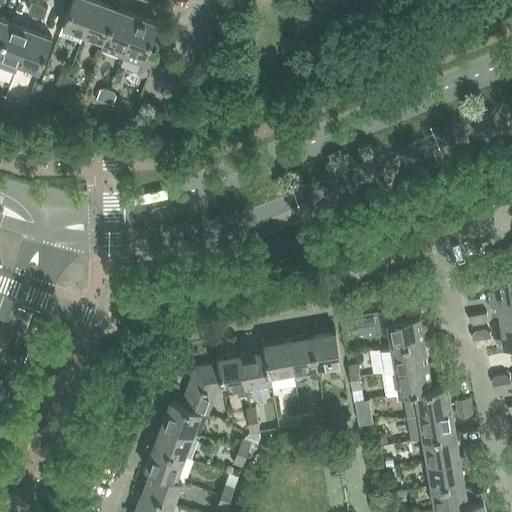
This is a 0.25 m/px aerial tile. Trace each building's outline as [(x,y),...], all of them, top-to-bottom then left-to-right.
[(71,0),(63,24),(84,32),(95,0),(71,0)] [(95,0),(84,32),(104,40),(116,7),(97,0),(95,0)] [(30,14),(35,16),(40,4),(32,1),(28,10),(30,14)] [(40,4),(35,16),(41,18),(44,16),(48,7),(40,4)] [(101,49),(121,57),(136,14),(116,7),(104,40),(101,49)] [(136,14),(121,57),(142,64),(158,22),(136,14)] [(0,49),(10,21),(0,17),(0,49)] [(10,21),(0,49),(0,65),(15,71),(19,61),(30,29),(10,21)] [(52,37),(30,29),(19,61),(40,69),(52,37)] [(64,86),(68,74),(63,72),(59,74),(56,83),(64,86)] [(64,86),(72,89),(76,80),(74,76),(68,74),(64,86)] [(97,98),(105,101),(109,89),(104,87),(100,89),(97,98)] [(105,101),(113,104),(116,95),(114,91),(109,89),(105,101)] [(488,287),(490,299),(511,295),(511,270),(493,274),(495,286),(488,287)] [(463,286),(464,292),(483,289),(482,283),(477,280),(466,282),(463,286)] [(511,295),(490,299),(492,312),(499,311),(501,322),(511,319),(511,295)] [(391,345),(424,340),(419,315),(397,319),(395,307),(342,316),(344,329),(374,324),(375,334),(389,332),(391,345)] [(468,315),(469,320),(473,323),(484,322),(488,317),(487,312),(468,315)] [(498,347),(510,345),(511,344),(511,319),(501,322),(503,333),(496,334),(498,347)] [(471,334),(472,339),(491,336),(490,331),(485,327),(474,329),(471,334)] [(336,330),(311,334),(317,366),(330,364),(332,378),(344,376),(336,330)] [(311,334),(288,338),(293,370),(317,366),(311,334)] [(263,342),(264,348),(265,348),(270,374),(271,374),(293,370),(288,338),(263,342)] [(384,371),(428,363),(424,340),(391,345),(380,347),(384,371)] [(264,348),(241,352),(247,384),(272,380),(271,374),(270,374),(265,348),(264,348)] [(217,356),(218,363),(219,363),(224,388),(247,384),(241,352),(217,356)] [(196,366),(182,403),(182,404),(201,410),(201,411),(206,413),(215,390),(224,388),(219,363),(218,363),(196,366)] [(348,365),(350,377),(360,375),(357,363),(348,365)] [(432,387),(432,386),(428,363),(384,371),(388,396),(403,393),(415,391),(415,390),(432,387)] [(491,379),(492,385),(511,382),(510,376),(505,373),(494,375),(491,379)] [(360,375),(350,377),(352,389),(362,387),(360,375)] [(432,387),(415,390),(415,391),(403,393),(407,416),(451,408),(447,383),(432,386),(432,387)] [(456,398),(457,407),(471,405),(470,395),(456,398)] [(170,398),(162,422),(192,433),(201,411),(201,410),(182,404),(182,403),(170,398)] [(471,405),(457,407),(459,416),(473,414),(471,405)] [(246,408),(248,420),(258,418),(256,406),(246,408)] [(451,408),(407,416),(411,439),(423,437),(456,432),(451,408)] [(301,413),(302,423),(314,421),(313,411),(301,413)] [(302,423),(301,413),(289,415),(290,425),(302,423)] [(258,418),(248,420),(250,432),(260,430),(258,418)] [(162,422),(153,444),(184,456),(192,433),(162,422)] [(391,442),(389,432),(379,434),(381,444),(391,442)] [(427,461),(460,455),(456,432),(423,437),(427,461)] [(237,450),(246,453),(251,442),(242,438),(237,450)] [(465,454),(479,452),(478,443),(464,445),(465,454)] [(145,468),(150,470),(151,469),(176,478),(176,477),(184,456),(153,444),(145,468)] [(233,461),(242,464),(246,453),(237,450),(233,461)] [(479,452),(465,454),(467,464),(481,461),(479,452)] [(431,485),(464,479),(462,472),(466,471),(468,468),(467,464),(465,454),(460,455),(427,461),(431,485)] [(150,470),(142,491),(173,503),(182,479),(176,477),(176,478),(151,469),(150,470)] [(468,501),(483,499),(487,499),(486,489),(472,492),(471,488),(468,485),(465,485),(464,479),(431,485),(436,509),(451,507),(451,506),(468,503),(468,501)] [(221,495),(230,498),(234,487),(225,483),(221,495)] [(142,491),(134,511),(169,511),(173,503),(142,491)] [(230,498),(221,495),(217,506),(226,509),(230,498)] [(452,511),(485,511),(483,499),(468,501),(468,503),(451,506),(451,507),(452,511)]
